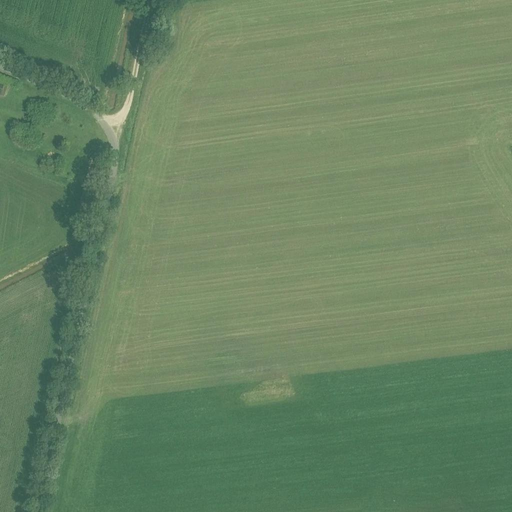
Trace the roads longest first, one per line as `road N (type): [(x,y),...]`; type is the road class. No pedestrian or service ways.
road 1 (unclassified): [(37,511),(115,156),(89,107),(0,67)]
road 2 (track): [(110,134),(131,92),(150,0)]
